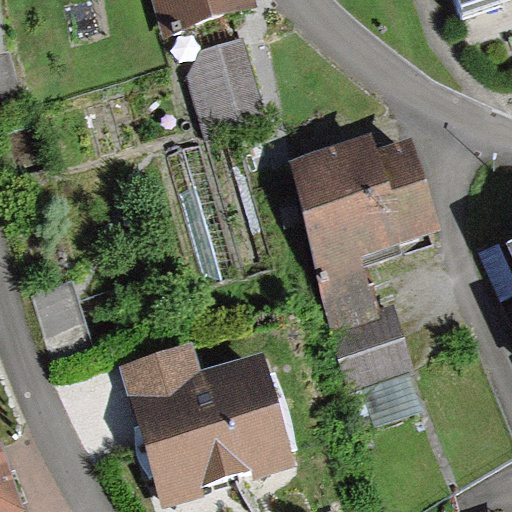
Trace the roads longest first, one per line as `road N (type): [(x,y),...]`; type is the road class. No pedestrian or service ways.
road 1 (residential): [(511,137),(408,92),(300,0)]
road 2 (residential): [(0,293),(30,390),(93,511)]
